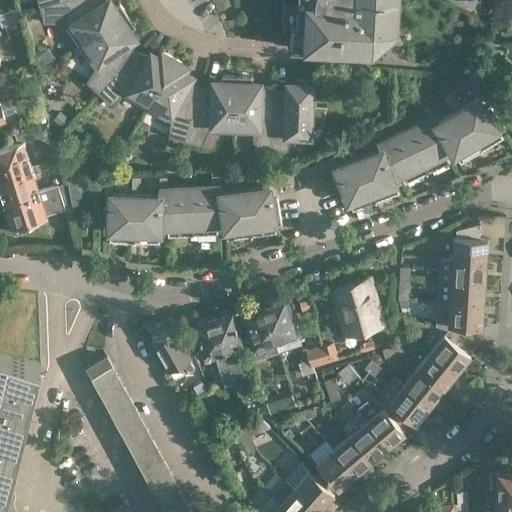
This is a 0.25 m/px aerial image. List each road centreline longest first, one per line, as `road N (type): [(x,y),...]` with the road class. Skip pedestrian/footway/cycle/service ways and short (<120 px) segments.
road 1 (residential): [(0,264),(47,260),(146,288),(195,291),(491,191),(511,191)]
road 2 (residential): [(381,511),(511,387)]
road 3 (residential): [(284,48),(219,44),(175,31),(147,0)]
